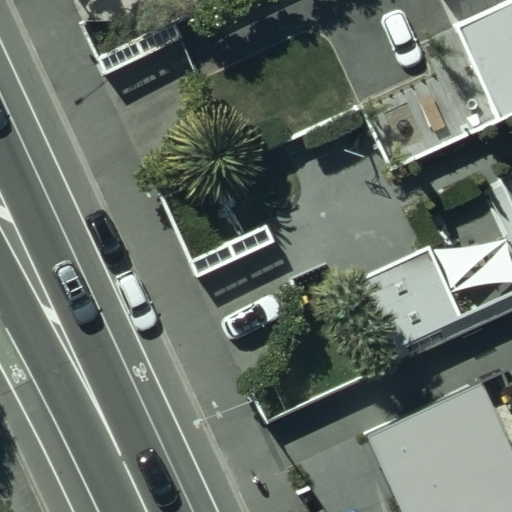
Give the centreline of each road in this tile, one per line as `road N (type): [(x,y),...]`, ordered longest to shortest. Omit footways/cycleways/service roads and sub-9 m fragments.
road 1 (secondary): [(67,349),(143,511)]
road 2 (secondary): [(0,200),(67,349)]
